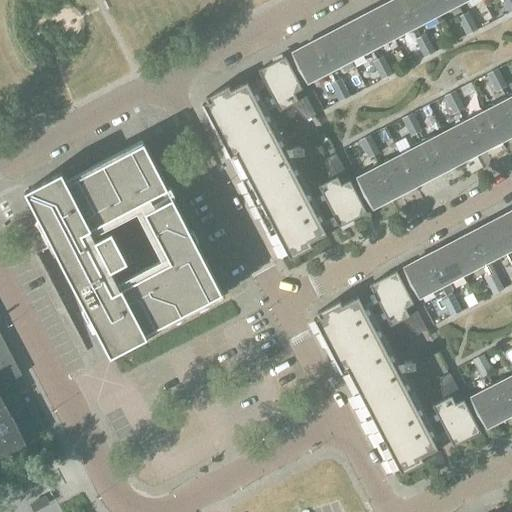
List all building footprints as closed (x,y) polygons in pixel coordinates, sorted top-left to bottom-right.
[(378,8),(392,37),(414,26),(400,0),(391,0),(392,1),(378,8)] [(400,0),(414,26),(434,15),(426,0),(400,0)] [(426,0),(434,15),(456,4),(454,0),(426,0)] [(356,18),(371,48),(392,37),(378,8),(364,16),(363,15),(356,18)] [(462,27),(472,22),(467,13),(458,18),(462,27)] [(334,31),(349,59),(371,48),(356,18),(349,22),(349,23),(334,31)] [(462,27),(467,36),(476,31),(472,22),(462,27)] [(321,36),(312,41),(328,70),(349,59),(334,31),(321,38),(321,36)] [(420,49),(429,44),(425,35),(415,40),(420,49)] [(307,81),(328,70),(312,41),(306,44),(306,45),(292,53),(307,81)] [(420,49),(424,58),(434,53),(429,44),(420,49)] [(315,115),(285,57),(285,56),(258,70),(279,111),(290,106),(306,120),(315,115)] [(378,72),(387,67),(383,57),(373,62),(378,72)] [(378,72),(382,80),(392,75),(387,67),(378,72)] [(485,75),(490,84),(500,79),(495,70),(485,75)] [(500,79),(490,84),(495,93),(504,88),(500,79)] [(334,93),(344,88),(340,80),(330,84),(334,93)] [(260,108),(248,84),(247,82),(230,90),(228,87),(229,86),(229,85),(205,97),(208,102),(203,105),(203,104),(202,104),(216,131),(260,108)] [(334,93),(339,102),(349,97),(344,88),(334,93)] [(443,97),(448,106),(458,101),(453,92),(443,97)] [(458,101),(448,106),(453,115),(463,109),(458,101)] [(484,112),(499,142),(511,135),(511,134),(511,133),(511,114),(505,101),(484,112)] [(260,108),(216,131),(229,157),(230,157),(230,156),(235,154),(274,134),(260,108)] [(484,112),(462,123),(477,152),(488,146),(489,147),(499,142),(484,112)] [(400,119),(405,128),(415,123),(410,114),(400,119)] [(415,123),(405,128),(410,137),(419,132),(415,123)] [(442,134),(458,163),(469,157),(469,156),(477,152),(462,123),(442,134)] [(274,134),(235,154),(247,177),(242,179),(241,179),(254,205),(299,182),(274,134)] [(442,134),(420,145),(436,173),(445,168),(446,169),(458,163),(442,134)] [(358,141),(363,150),(372,145),(367,136),(358,141)] [(56,251),(85,308),(90,305),(101,326),(96,328),(110,356),(147,337),(143,328),(152,323),(155,329),(171,320),(168,315),(177,310),(180,315),(197,307),(194,301),(203,296),(206,302),(222,294),(196,244),(191,246),(185,236),(190,233),(173,199),(175,198),(170,187),(167,189),(143,143),(127,151),(130,157),(121,162),(118,156),(102,164),(105,170),(95,175),(92,169),(90,171),(93,176),(70,188),(61,172),(24,191),(39,219),(44,216),(55,237),(50,240),(56,251)] [(342,150),(350,165),(363,158),(355,143),(342,150)] [(372,145),(363,150),(368,159),(377,154),(372,145)] [(436,173),(420,145),(400,156),(415,185),(427,179),(426,178),(436,173)] [(292,147),(293,155),(301,154),(300,146),(292,147)] [(339,227),(366,213),(336,154),(326,159),(329,180),(318,186),(339,227)] [(400,156),(379,167),(393,195),(403,190),(404,191),(415,185),(400,156)] [(393,195),(379,167),(357,178),(372,208),(384,201),(384,200),(393,195)] [(299,182),(254,205),(267,231),(312,208),(299,182)] [(267,231),(281,258),(282,257),(282,256),(287,254),(289,259),(313,246),(312,245),(311,246),(309,242),(326,234),(312,208),(267,231)] [(488,223),(503,252),(511,247),(511,215),(509,211),(503,214),(503,215),(488,223)] [(475,229),(468,233),(484,262),(503,252),(488,223),(475,230),(475,229)] [(447,245),(462,274),(484,262),(468,233),(460,237),(460,238),(447,245)] [(432,251),(425,255),(447,297),(451,294),(453,289),(448,281),(462,274),(447,245),(432,252),(432,251)] [(438,298),(442,299),(447,297),(425,255),(417,259),(418,260),(403,267),(418,296),(432,289),(438,298)] [(427,330),(396,271),(369,285),(390,326),(401,320),(417,335),(427,330)] [(487,285),(497,281),(492,272),(482,276),(487,285)] [(487,285),(492,295),(501,290),(497,281),(487,285)] [(442,299),(447,308),(456,303),(451,294),(447,297),(442,299)] [(371,322),(359,299),(358,296),(342,305),(340,301),(340,300),(317,312),(319,316),(319,317),(314,319),(313,319),(327,346),(371,322)] [(461,311),(456,303),(447,308),(451,317),(461,311)] [(385,348),(371,322),(327,346),(340,372),(342,372),(341,371),(346,369),(385,348)] [(0,456),(25,444),(10,415),(0,396),(0,386),(21,375),(0,333),(0,456)] [(385,348),(346,369),(358,392),(353,394),(352,394),(365,420),(410,397),(385,348)] [(472,361),(477,370),(487,365),(482,356),(472,361)] [(403,362),(404,370),(413,369),(411,361),(403,362)] [(487,365),(477,370),(482,379),(492,374),(487,365)] [(449,373),(440,378),(442,400),(432,405),(453,446),(480,432),(449,373)] [(511,376),(492,387),(507,415),(511,412),(511,376)] [(471,398),(486,428),(498,421),(498,420),(507,415),(492,387),(471,398)] [(424,423),(410,397),(365,420),(379,446),(424,423)] [(379,446),(393,472),(394,472),(393,471),(398,468),(401,473),(424,461),(423,460),(423,461),(421,457),(437,449),(424,423),(379,446)] [(34,478),(20,486),(23,491),(37,484),(34,478)] [(45,498),(30,506),(33,511),(47,503),(45,498)]
